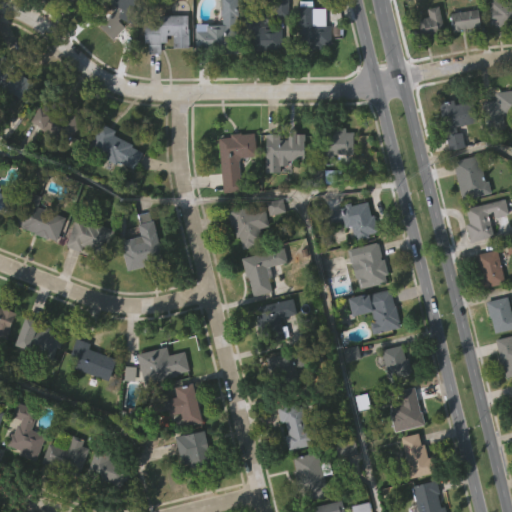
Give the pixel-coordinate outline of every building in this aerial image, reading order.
[(35,12),(37,0),(0,0),(0,1),(5,2),(1,27),(13,28),(16,9),(35,12)] [(90,12),(75,0),(68,0),(48,22),(66,38),(71,32),(90,12)] [(145,0),(141,15),(111,39),(97,26),(114,8),(107,6),(108,0),(145,0)] [(231,0),(231,26),(236,26),(236,55),(216,55),(216,50),(191,50),(191,30),(202,30),(202,24),(219,24),(219,17),(217,17),(217,0),(231,0)] [(253,0),(253,11),(266,11),(267,29),(280,29),(280,49),(262,50),(263,54),(248,54),(248,37),(245,37),(245,34),(240,34),(240,20),(238,20),(238,0),(253,0)] [(281,17),(272,17),(272,0),(284,0),(285,17),(281,17)] [(511,0),(511,26),(493,29),(492,24),(487,25),(484,8),(488,7),(487,0),(511,0)] [(436,5),(443,32),(418,38),(413,16),(420,14),(422,18),(426,17),(424,9),(436,5)] [(313,6),(313,8),(326,8),(327,25),(331,25),(331,44),(322,44),(322,49),(310,49),(310,52),(298,53),(298,6),(313,6)] [(461,30),(450,32),(447,13),(476,9),(478,28),(461,30)] [(186,15),(186,48),(170,48),(170,35),(164,35),(164,43),(159,43),(159,54),(146,54),(146,43),(141,43),(141,25),(155,25),(155,15),(186,15)] [(115,78),(122,62),(129,64),(142,31),(126,25),(123,33),(113,29),(107,47),(110,48),(100,72),(115,78)] [(273,59),(286,59),(285,26),(272,26),(273,59)] [(486,65),(511,64),(511,39),(489,41),(489,46),(485,47),(486,65)] [(426,58),(414,60),(417,75),(442,70),(437,46),(424,49),(426,58)] [(329,85),(329,67),(310,68),(310,48),(295,48),(296,89),(320,88),(320,85),(329,85)] [(447,54),(451,72),(478,67),(475,49),(447,54)] [(36,88),(24,103),(10,93),(6,98),(0,93),(0,54),(14,64),(11,69),(36,88)] [(280,68),(258,69),(258,61),(244,61),(246,92),(280,91),(280,68)] [(230,90),(230,64),(193,65),(193,91),(230,90)] [(503,128),(484,131),(480,102),(494,100),(493,93),(511,89),(511,117),(501,119),(503,128)] [(86,113),(65,146),(27,121),(36,107),(54,118),(66,100),(86,113)] [(451,100),(452,105),(472,100),(476,122),(454,127),(455,133),(459,132),(463,147),(447,151),(436,103),(451,100)] [(0,134),(29,135),(29,115),(0,115),(0,134)] [(139,153),(131,169),(116,161),(114,166),(83,151),(97,123),(112,131),(110,135),(130,145),(129,147),(140,152),(139,153)] [(344,127),(344,131),(351,131),(351,153),(341,153),(342,163),(319,163),(319,127),(344,127)] [(511,130),(492,132),(493,141),(482,142),(484,169),(502,167),(501,156),(511,155),(511,130)] [(239,131),(239,133),(252,132),(255,155),(248,156),(249,165),(237,166),(239,190),(221,191),(215,137),(228,136),(228,132),(239,131)] [(279,133),(279,139),(290,139),(290,137),(294,137),(294,133),(306,133),(306,161),(279,161),(279,152),(267,152),(267,133),(279,133)] [(443,190),(461,189),(461,178),(465,178),(464,164),(471,163),(469,141),(440,144),(443,190)] [(28,164),(58,179),(61,173),(69,177),(75,167),(38,147),(28,164)] [(476,155),(483,182),(486,181),(489,193),(460,201),(450,162),(476,155)] [(98,165),(87,191),(133,210),(141,191),(111,178),(114,172),(98,165)] [(323,168),(334,169),(334,183),(308,184),(308,167),(323,168)] [(350,171),(321,172),(321,202),(331,202),(331,195),(351,194),(350,171)] [(217,178),(220,232),(239,231),(237,199),(254,198),(252,173),(227,174),(227,178),(217,178)] [(263,212),(278,213),(278,206),(286,206),(286,200),(302,201),(302,176),(264,175),(263,212)] [(0,188),(10,192),(0,218),(0,188)] [(62,218),(53,241),(10,223),(22,193),(38,199),(34,207),(62,218)] [(459,240),(486,234),(477,195),(450,201),(459,240)] [(511,199),(511,203),(511,211),(507,213),(507,215),(492,219),(491,213),(486,214),(491,235),(468,241),(464,224),(467,224),(464,209),(511,199)] [(365,200),(368,214),(371,214),(376,232),(366,234),(366,236),(345,242),(340,222),(330,225),(326,210),(342,206),(341,203),(347,201),(348,204),(365,200)] [(242,201),(244,211),(262,207),(266,223),(256,225),(261,244),(240,249),(237,236),(233,237),(230,224),(226,225),(222,206),(242,201)] [(147,212),(149,221),(151,220),(160,261),(124,270),(119,251),(121,250),(119,241),(138,236),(135,224),(137,223),(135,215),(147,212)] [(72,219),(90,226),(91,223),(112,231),(108,242),(111,243),(104,261),(63,246),(72,219)] [(14,267),(56,278),(61,258),(38,252),(42,238),(23,233),(14,267)] [(282,253),(280,239),(264,242),(266,255),(282,253)] [(374,241),(376,242),(379,259),(382,258),(386,273),(383,274),(384,281),(357,288),(354,277),(352,277),(344,248),(374,241)] [(267,266),(270,278),(267,278),(270,292),(251,297),(246,276),(242,277),(238,256),(282,246),(285,261),(267,266)] [(504,282),(480,288),(477,276),(479,276),(474,253),(495,248),(504,282)] [(119,281),(125,310),(160,302),(149,252),(134,255),(139,276),(119,281)] [(66,282),(105,293),(112,268),(73,257),(66,282)] [(350,293),(328,298),(324,281),(346,276),(350,293)] [(389,291),(392,304),(393,304),(397,326),(371,333),(368,321),(371,321),(368,309),(347,314),(343,296),(388,287),(389,291)] [(240,296),(249,337),(269,332),(264,307),(281,303),(278,289),(240,296)] [(481,328),(502,323),(495,289),(473,294),(481,328)] [(509,311),(510,314),(511,313),(511,327),(492,333),(484,301),(505,296),(509,311)] [(264,346),(262,347),(252,306),(290,297),(294,313),(277,317),(283,341),(264,346)] [(0,307),(14,312),(4,339),(0,337),(0,307)] [(38,326),(42,327),(43,325),(65,333),(59,348),(57,347),(52,359),(15,345),(26,316),(40,321),(38,326)] [(345,337),(349,355),(369,351),(371,361),(370,361),(372,373),(397,368),(390,329),(345,337)] [(510,334),(511,338),(511,337),(511,375),(504,377),(501,363),(499,363),(493,338),(510,334)] [(114,358),(105,380),(70,366),(73,358),(65,355),(72,337),(87,343),(85,347),(114,358)] [(399,343),(403,357),(406,356),(410,373),(386,379),(379,348),(399,343)] [(164,345),(166,354),(182,350),(187,370),(174,373),(174,375),(140,383),(133,352),(164,345)] [(0,379),(4,381),(14,353),(0,347),(0,379)] [(292,383),(273,387),(266,358),(307,348),(310,362),(288,367),(292,383)] [(23,358),(13,383),(51,398),(61,374),(23,358)] [(502,417),(511,414),(511,382),(510,375),(493,379),(502,417)] [(86,389),(88,383),(74,378),(64,406),(107,421),(114,398),(86,389)] [(190,382),(200,423),(182,427),(178,411),(168,414),(166,408),(148,412),(144,397),(163,392),(164,398),(173,396),(170,386),(190,382)] [(340,388),(344,402),(358,398),(355,385),(340,388)] [(415,399),(422,424),(393,431),(387,404),(397,402),(394,390),(412,386),(415,399)] [(275,422),(298,421),(297,394),(265,395),(265,414),(275,414),(275,422)] [(36,409),(29,429),(43,434),(32,462),(14,455),(17,449),(3,444),(7,433),(9,433),(13,424),(16,424),(18,418),(8,414),(13,400),(36,409)] [(292,402),(293,407),(299,405),(304,422),(312,420),(319,442),(287,451),(283,434),(286,433),(283,421),(278,422),(274,407),(292,402)] [(134,406),(122,406),(122,421),(136,421),(136,411),(134,411),(134,406)] [(205,441),(210,463),(187,469),(182,449),(175,451),(171,436),(201,428),(205,441)] [(58,432),(82,439),(79,445),(87,448),(76,476),(38,462),(46,442),(53,445),(58,432)] [(416,436),(418,444),(422,443),(425,457),(430,456),(433,466),(428,467),(430,472),(405,479),(402,467),(406,466),(399,436),(415,432),(416,436)] [(126,465),(119,487),(83,474),(96,439),(112,445),(107,458),(126,465)] [(34,501),(43,476),(29,471),(37,449),(14,441),(9,457),(16,459),(7,486),(18,490),(16,495),(34,501)] [(308,485),(300,441),(275,445),(278,463),(283,462),(286,475),(283,475),(286,489),(308,485)] [(315,451),(318,464),(324,462),(327,473),(321,474),(326,494),(301,500),(290,457),(315,451)] [(180,509),(208,505),(203,471),(175,475),(180,509)] [(45,483),(40,504),(71,511),(79,511),(86,487),(80,485),(81,481),(68,477),(65,488),(45,483)] [(438,504),(438,507),(442,506),(443,511),(412,511),(410,504),(415,503),(410,485),(434,478),(437,493),(435,493),(438,504)] [(122,511),(110,511),(111,492),(90,492),(89,511),(94,511),(122,511)] [(291,497),(293,511),(321,511),(318,492),(291,497)] [(301,511),(301,509),(340,500),(342,511),(301,511)]
